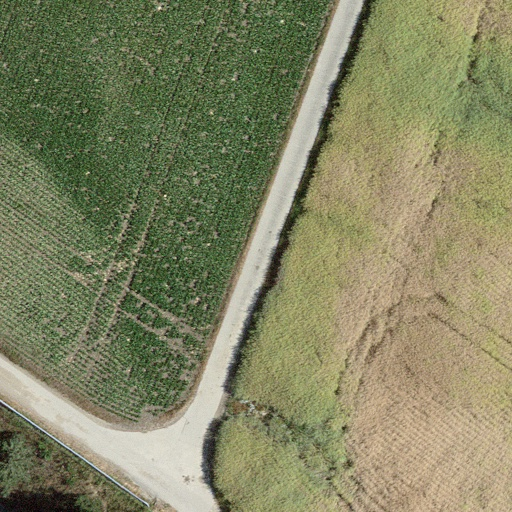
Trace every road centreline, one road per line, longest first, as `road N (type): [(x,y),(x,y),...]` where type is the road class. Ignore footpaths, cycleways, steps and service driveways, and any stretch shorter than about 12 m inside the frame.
road 1 (track): [(174,487),(355,0)]
road 2 (track): [(0,375),(174,487)]
